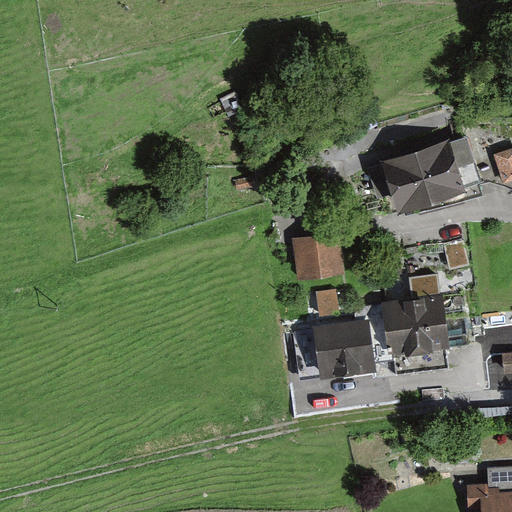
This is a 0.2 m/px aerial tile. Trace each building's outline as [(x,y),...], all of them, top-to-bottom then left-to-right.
[(463,187),(447,140),(380,163),(396,210),(463,187)] [(504,179),(511,177),(511,148),(500,150),(504,179)] [(344,244),(295,247),(297,284),(346,281),(344,244)] [(339,292),(312,295),(314,318),(341,315),(339,292)] [(447,305),(384,313),(390,361),(453,354),(447,305)] [(377,376),(369,322),(314,330),(322,385),(377,376)] [(502,372),(511,371),(511,351),(502,352),(502,372)] [(511,511),(511,495),(497,496),(496,483),(465,485),(466,511),(478,510),(478,511),(511,511)]
